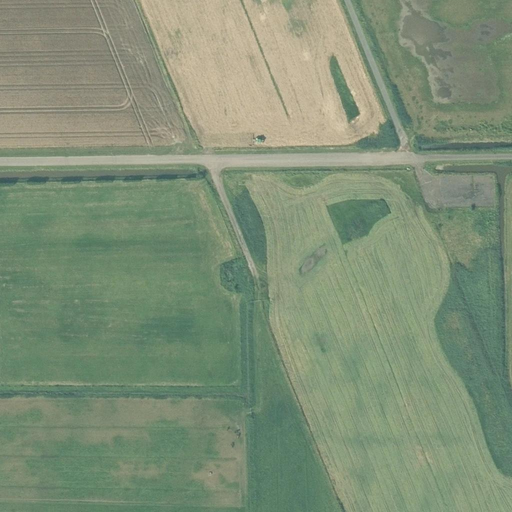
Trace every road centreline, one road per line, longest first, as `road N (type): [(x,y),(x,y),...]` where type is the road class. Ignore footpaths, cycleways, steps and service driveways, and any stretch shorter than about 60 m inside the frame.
road 1 (track): [(0,163),(511,156)]
road 2 (track): [(208,159),(252,272),(256,312)]
